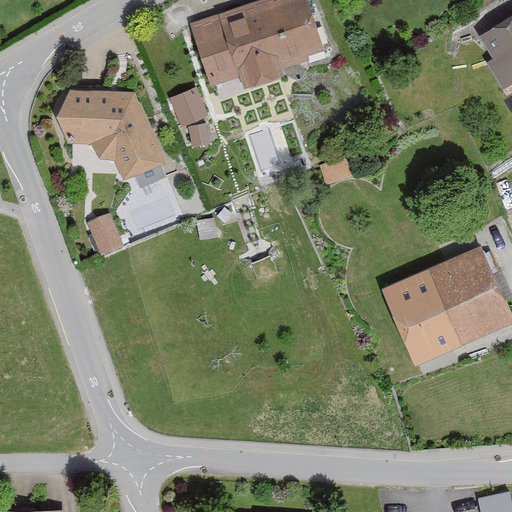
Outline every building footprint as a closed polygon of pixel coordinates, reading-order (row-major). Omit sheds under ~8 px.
[(320,54),(302,0),(268,0),(186,27),(207,89),(237,79),(241,90),(281,77),(278,68),(320,54)] [(511,15),(475,38),(489,61),(483,65),(499,91),(511,83),(511,15)] [(205,119),(192,92),(168,103),(180,130),(205,119)] [(95,163),(111,166),(120,184),(162,165),(131,97),(67,96),(53,121),(66,147),(90,147),(95,163)] [(207,147),(203,127),(187,130),(190,149),(207,147)] [(337,146),(319,153),(325,169),(343,162),(337,146)] [(120,251),(106,219),(85,228),(99,260),(120,251)] [(511,307),(477,231),(382,273),(416,349),(511,307)] [(511,511),(511,506),(509,493),(475,500),(477,511),(511,511)]
